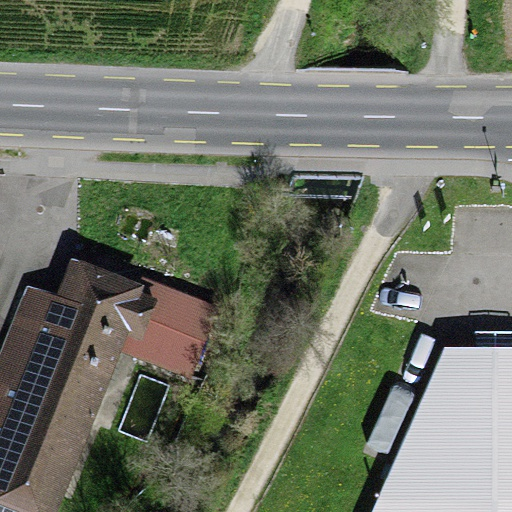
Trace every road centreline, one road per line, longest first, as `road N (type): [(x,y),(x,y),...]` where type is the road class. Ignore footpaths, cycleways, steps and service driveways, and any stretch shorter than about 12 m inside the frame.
road 1 (secondary): [(0,104),(511,117)]
road 2 (track): [(239,511),(406,178),(428,116)]
